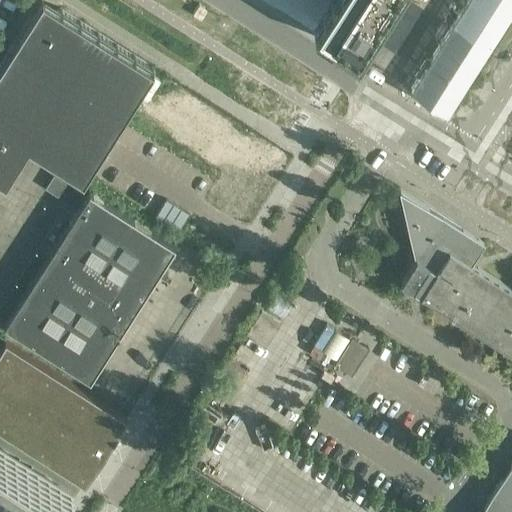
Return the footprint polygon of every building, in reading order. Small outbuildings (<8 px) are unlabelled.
[(82,178),(153,67),(60,8),(47,0),(39,0),(30,14),(0,62),(0,176),(5,180),(28,143),(82,178)] [(329,0),(313,27),(357,55),(372,30),(374,27),(391,0),(329,0)] [(446,112),(511,6),(511,0),(467,0),(411,89),(446,112)] [(511,462),(480,511),(511,511),(511,288),(471,263),(484,242),(400,189),(415,257),(400,281),(511,351),(511,462)] [(175,245),(89,190),(46,257),(89,284),(111,251),(154,278),(175,245)] [(132,312),(154,278),(111,251),(89,284),(132,312)] [(132,312),(89,284),(46,257),(4,324),(61,360),(72,342),(101,361),(132,312)] [(352,375),(370,346),(352,335),(335,364),(352,375)] [(127,417),(5,340),(0,348),(0,429),(84,483),(116,434),(127,417)] [(101,361),(72,342),(61,360),(90,379),(101,361)] [(0,511),(58,511),(64,504),(62,503),(59,501),(59,500),(59,496),(58,492),(56,488),(53,484),(51,481),(47,479),(43,477),(39,475),(35,474),(31,474),(30,475),(23,469),(19,467),(14,465),(14,463),(12,459),(9,456),(6,453),(3,450),(0,448),(0,511)]
